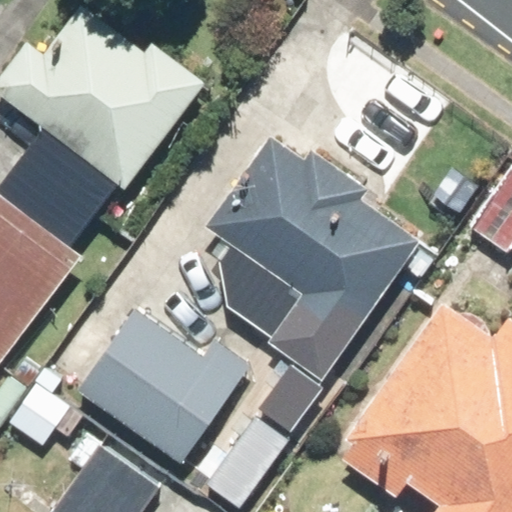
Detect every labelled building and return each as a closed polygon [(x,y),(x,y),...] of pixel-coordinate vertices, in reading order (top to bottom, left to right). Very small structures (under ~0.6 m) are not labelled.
[(95,210),(116,183),(121,187),(202,78),(150,39),(142,50),(77,3),(44,48),(26,35),(0,70),(0,98),(40,127),(0,180),(0,199),(73,253),(96,270),(124,232),(95,210)] [(264,133),(202,225),(296,289),(261,342),(322,383),(428,226),(311,147),(302,159),(264,133)] [(0,351),(73,253),(0,199),(0,351)] [(496,336),(437,296),(331,452),(391,494),(402,478),(436,501),(427,511),(511,511),(511,321),(507,318),(496,336)] [(128,307),(72,392),(180,462),(246,361),(212,339),(201,355),(128,307)] [(71,407),(36,381),(7,419),(41,445),(71,407)] [(99,441),(49,511),(140,511),(161,484),(99,441)]
